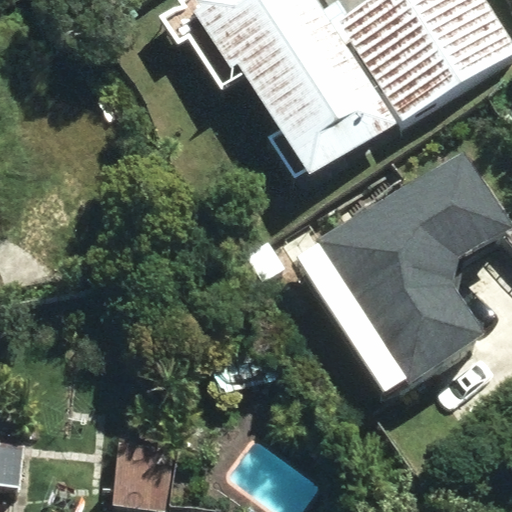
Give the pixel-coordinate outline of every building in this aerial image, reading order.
[(240,73),(314,186),(511,60),(511,45),(482,0),(377,0),(331,29),(312,0),(208,0),(192,10),(233,78),(240,73)] [(511,242),(511,217),(496,199),(472,219),(501,252),(511,242)] [(220,400),(284,383),(270,333),(207,351),(220,400)] [(501,417),(451,355),(405,393),(455,454),(501,417)] [(0,511),(0,490),(21,491),(25,451),(0,448),(0,511)] [(114,511),(136,511),(146,511),(150,451),(117,449),(114,511)]
